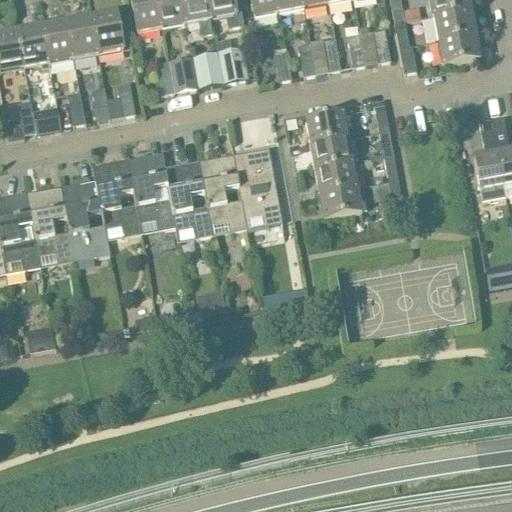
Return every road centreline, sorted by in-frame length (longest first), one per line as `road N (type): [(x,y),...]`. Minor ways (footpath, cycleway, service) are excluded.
road 1 (residential): [(511,72),(272,101),(0,161)]
road 2 (motorway): [(511,460),(249,511)]
